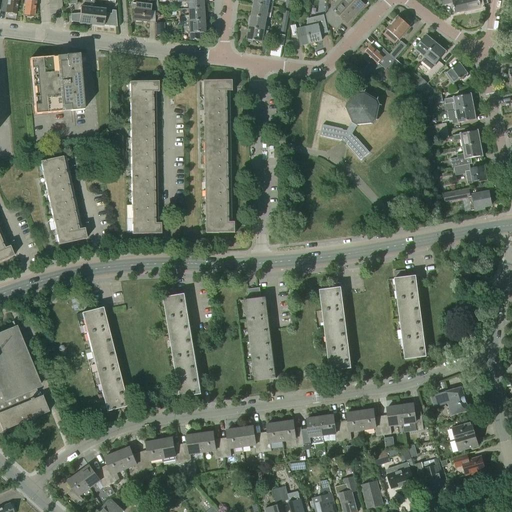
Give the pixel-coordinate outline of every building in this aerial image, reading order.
[(3,0),(3,4),(7,4),(5,13),(7,13),(8,15),(12,15),(13,14),(15,14),(17,0),(3,0)] [(26,0),(26,1),(25,1),(23,15),(33,17),(35,0),(26,0)] [(134,4),(133,21),(147,23),(149,6),(149,5),(148,5),(148,0),(153,1),(153,0),(142,0),(142,5),(134,4)] [(168,0),(169,3),(177,2),(183,2),(185,3),(187,3),(187,9),(203,9),(202,0),(168,0)] [(338,0),(331,9),(325,15),(327,23),(334,29),(342,20),(347,24),(356,15),(339,0),(338,0)] [(339,0),(356,15),(364,5),(359,0),(358,0),(339,0)] [(442,0),(444,5),(453,3),(455,14),(468,10),(465,0),(442,0)] [(465,0),(468,10),(481,7),(480,4),(485,3),(483,0),(465,0)] [(253,4),(251,16),(266,19),(268,7),(253,4)] [(92,9),(80,7),(79,14),(70,15),(70,22),(78,23),(78,24),(90,25),(92,9)] [(92,9),(90,25),(92,25),(102,26),(116,28),(115,11),(111,11),(111,14),(104,14),(104,10),(92,9)] [(203,9),(187,9),(188,21),(203,20),(203,9)] [(251,16),(249,28),(268,31),(269,28),(265,27),(266,19),(251,16)] [(391,25),(387,30),(399,39),(409,27),(412,23),(406,18),(404,21),(398,17),(391,25)] [(203,20),(188,21),(189,34),(189,40),(198,40),(198,35),(204,35),(203,20)] [(163,23),(155,23),(155,36),(163,36),(163,23)] [(295,25),(290,26),(292,37),(298,36),(300,46),(311,43),(307,28),(297,31),(295,25)] [(318,26),(307,28),(311,43),(321,41),(318,26)] [(249,28),(246,42),(253,43),(253,41),(262,43),(263,36),(267,36),(268,31),(249,28)] [(415,49),(410,55),(414,58),(419,52),(425,57),(436,43),(432,40),(431,40),(426,36),(415,49)] [(401,41),(389,55),(394,60),(406,46),(401,41)] [(436,43),(425,57),(430,62),(426,67),(430,71),(434,65),(435,65),(446,52),(441,48),(441,46),(436,43)] [(372,45),(361,56),(369,64),(363,70),(377,69),(380,65),(378,63),(383,59),(390,65),(394,60),(389,55),(383,49),(380,53),(372,45)] [(78,55),(29,59),(34,115),(83,111),(78,55)] [(395,60),(387,69),(393,75),(401,65),(395,60)] [(445,74),(440,78),(442,82),(448,78),(453,84),(467,74),(466,73),(466,71),(464,68),(463,68),(459,64),(445,74)] [(386,69),(383,73),(387,79),(391,74),(386,69)] [(421,77),(412,87),(418,93),(427,83),(421,77)] [(227,123),(227,110),(227,96),(227,91),(233,91),(233,81),(204,81),(204,96),(204,110),(205,123),(205,137),(205,150),(205,164),(206,177),(206,191),(206,204),(206,218),(206,233),(235,233),(235,222),(229,222),(229,217),(229,204),(228,190),(228,177),(228,163),(228,150),(227,137),(227,123)] [(159,234),(159,223),(154,223),(152,93),(157,92),(157,82),(128,82),(131,235),(159,234)] [(428,84),(417,95),(419,98),(423,97),(432,89),(428,84)] [(322,126),(320,135),(320,136),(340,140),(346,143),(347,144),(360,160),(361,160),(368,153),(369,152),(352,133),(357,125),(371,124),(372,125),(376,121),(376,120),(379,106),(380,105),(378,100),(377,100),(364,93),(364,92),(358,93),(358,94),(347,103),(345,109),(346,109),(352,122),(347,131),(322,126)] [(445,105),(444,105),(445,112),(456,110),(474,107),(473,101),(472,100),(471,94),(454,97),(454,98),(444,99),(445,105)] [(441,95),(427,98),(429,105),(443,102),(441,95)] [(458,118),(450,119),(451,124),(458,122),(458,123),(475,119),(474,113),(475,112),(474,107),(456,110),(458,118)] [(446,124),(434,126),(436,133),(447,131),(446,124)] [(436,133),(428,135),(430,142),(449,138),(447,131),(436,133)] [(461,134),(453,136),(454,141),(462,139),(463,147),(481,143),(480,138),(479,137),(478,131),(461,134)] [(458,161),(453,162),(454,167),(466,165),(469,164),(467,164),(466,159),(482,156),(481,150),(482,148),(481,143),(463,147),(464,154),(457,155),(458,161)] [(85,239),(83,229),(78,230),(61,157),(39,162),(57,245),(85,239)] [(466,165),(454,167),(455,175),(458,175),(458,174),(466,172),(468,183),(467,183),(467,184),(487,180),(484,166),(467,169),(466,165)] [(469,190),(443,194),(445,203),(463,200),(463,202),(469,201),(471,211),(484,208),(484,207),(491,205),(491,204),(492,203),(491,199),(490,198),(489,192),(472,196),(470,196),(469,190)] [(0,239),(0,261),(13,256),(9,246),(4,248),(0,239)] [(345,267),(346,278),(366,278),(366,273),(351,274),(351,267),(345,267)] [(405,270),(394,272),(395,279),(406,277),(405,270)] [(421,316),(418,296),(416,276),(406,277),(395,279),(394,279),(397,299),(400,319),(402,339),(405,360),(426,357),(424,336),(421,316)] [(351,369),(349,348),(346,328),(344,308),(341,288),(319,291),(322,311),(325,331),(327,351),(330,372),(351,369)] [(177,378),(180,398),(201,395),(195,354),(191,334),(188,315),(184,294),(163,298),(166,318),(170,338),(173,358),(177,378)] [(244,300),(247,321),(249,341),(252,361),(255,381),(276,378),(274,358),(271,338),(268,318),(266,298),(244,300)] [(105,412),(126,407),(121,387),(116,367),(112,347),(107,328),(102,308),(81,313),(86,333),(91,353),(96,372),(100,392),(105,412)] [(0,390),(3,398),(0,399),(0,413),(0,426),(2,431),(48,412),(41,396),(39,397),(35,388),(39,387),(12,322),(11,322),(14,331),(3,335),(2,334),(1,334),(2,336),(0,336),(0,390)] [(461,388),(431,397),(434,407),(445,404),(445,405),(446,406),(447,407),(449,407),(450,407),(452,415),(468,410),(461,388)] [(413,404),(400,406),(403,425),(415,423),(417,431),(423,430),(421,415),(415,416),(413,404)] [(389,420),(382,421),(384,435),(392,434),(390,426),(403,425),(400,406),(387,408),(389,420)] [(373,410),(360,412),(363,430),(376,429),(377,437),(384,435),(382,421),(375,422),(373,410)] [(349,425),(342,426),(344,441),(351,440),(350,432),(363,430),(360,412),(347,413),(349,425)] [(333,415),(320,417),(323,436),(335,434),(336,442),(344,441),(342,426),(335,427),(333,415)] [(309,431),(302,432),(304,447),(311,446),(310,438),(323,436),(320,417),(307,419),(309,431)] [(293,421),(280,423),(283,442),(295,440),(296,448),(304,447),(302,432),(295,433),(293,421)] [(269,437),(262,438),(264,452),(271,451),(270,443),(283,442),(280,423),(267,425),(269,437)] [(471,423),(452,429),(455,440),(474,435),(471,423)] [(253,427),(240,429),(243,447),(255,446),(256,453),(264,452),(262,438),(255,439),(253,427)] [(229,442),(222,443),(224,458),(231,457),(230,449),(243,447),(240,429),(227,430),(229,442)] [(213,432),(200,434),(203,453),(215,451),(216,459),(224,458),(222,443),(215,444),(213,432)] [(189,448),(182,449),(184,464),(191,463),(190,455),(203,453),(200,434),(187,436),(189,448)] [(474,435),(455,440),(459,452),(478,446),(474,435)] [(172,438),(159,441),(163,459),(175,457),(176,465),(184,464),(182,449),(174,450),(172,438)] [(148,455),(141,457),(145,471),(152,469),(150,462),(163,459),(159,441),(146,443),(148,455)] [(129,448),(117,453),(124,470),(136,465),(138,473),(145,471),(141,457),(134,459),(129,448)] [(386,450),(372,455),(376,466),(389,462),(386,450)] [(389,452),(390,464),(397,464),(397,451),(389,452)] [(109,469),(103,472),(110,485),(119,480),(117,473),(124,470),(117,453),(105,458),(109,469)] [(466,455),(453,458),(456,468),(463,466),(465,476),(485,470),(481,457),(468,460),(466,455)] [(437,459),(414,465),(421,486),(426,484),(428,493),(443,489),(438,470),(440,470),(437,459)] [(89,466),(78,474),(89,489),(99,482),(103,489),(110,485),(103,472),(96,476),(89,466)] [(409,468),(388,475),(392,488),(399,486),(400,487),(406,485),(405,484),(413,481),(409,468)] [(78,474),(67,481),(74,491),(70,496),(81,507),(85,502),(79,496),(89,489),(78,474)] [(319,497),(314,498),(317,511),(333,511),(332,506),(334,506),(328,482),(322,484),(322,485),(319,497)] [(354,482),(337,486),(343,511),(354,511),(357,511),(352,492),(356,491),(354,482)] [(376,482),(362,486),(367,509),(382,505),(376,482)] [(285,486),(279,488),(282,502),(289,500),(285,486)] [(279,488),(272,490),(275,503),(282,502),(279,488)] [(362,492),(357,494),(361,506),(366,505),(362,492)] [(303,511),(300,499),(288,502),(290,511),(303,511)] [(124,511),(125,511),(124,510),(124,509),(124,508),(124,507),(124,506),(124,505),(123,505),(123,504),(122,503),(121,503),(120,502),(119,502),(118,502),(117,502),(116,503),(114,501),(112,503),(108,502),(98,511),(124,511)]
